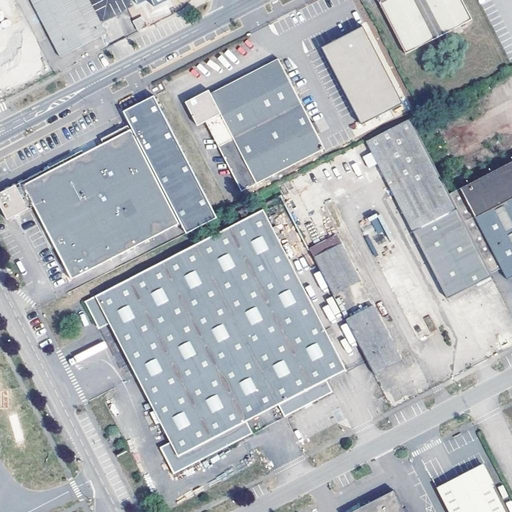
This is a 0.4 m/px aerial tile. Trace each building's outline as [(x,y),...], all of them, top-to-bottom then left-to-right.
[(0,0),(0,23),(12,17),(2,0),(0,0)] [(106,35),(88,0),(32,0),(51,36),(62,58),(106,35)] [(376,0),(405,54),(473,20),(462,0),(376,0)] [(147,26),(143,18),(135,22),(139,30),(147,26)] [(402,105),(363,27),(343,37),(321,48),(361,126),(402,105)] [(278,59),(210,94),(209,90),(202,94),(185,103),(198,126),(205,122),(242,192),(324,148),(278,59)] [(94,148),(83,154),(82,151),(72,156),(47,169),(0,193),(0,206),(7,220),(33,206),(72,280),(180,223),(186,234),(217,217),(154,96),(132,107),(123,112),(132,129),(130,130),(128,125),(121,129),(100,139),(103,144),(94,148)] [(377,164),(413,232),(447,299),(492,276),(491,274),(449,193),(410,118),(365,141),(371,152),(363,157),(369,169),(377,164)] [(360,165),(353,151),(345,154),(352,169),(360,165)] [(511,160),(449,193),(491,274),(501,268),(507,279),(511,276),(511,160)] [(85,302),(99,329),(109,324),(154,411),(151,412),(156,423),(160,422),(170,442),(160,447),(174,473),(253,433),(246,421),(278,405),(284,417),(333,392),(326,380),(346,370),(263,210),(85,302)] [(377,235),(367,240),(371,249),(388,241),(375,214),(369,217),(377,235)] [(308,249),(313,257),(342,243),(337,234),(308,249)] [(342,243),(313,257),(332,295),(360,280),(342,243)] [(333,299),(321,305),(331,323),(343,317),(333,299)] [(373,305),(345,320),(373,374),(401,360),(373,305)] [(402,362),(377,373),(386,394),(391,393),(394,400),(398,399),(392,384),(408,377),(402,362)] [(457,475),(459,478),(437,489),(448,511),(505,511),(490,483),(492,482),(484,465),(465,475),(463,471),(457,475)] [(404,511),(393,490),(352,511),(350,511),(404,511)]
